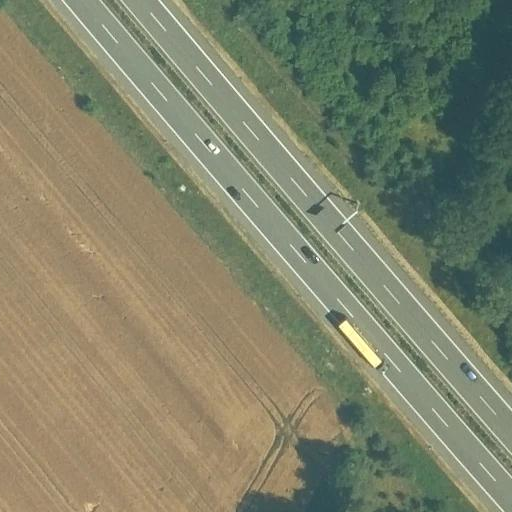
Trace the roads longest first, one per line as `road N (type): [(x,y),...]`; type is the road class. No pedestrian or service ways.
road 1 (motorway): [(77,0),(511,501)]
road 2 (motorway): [(511,431),(141,0)]
